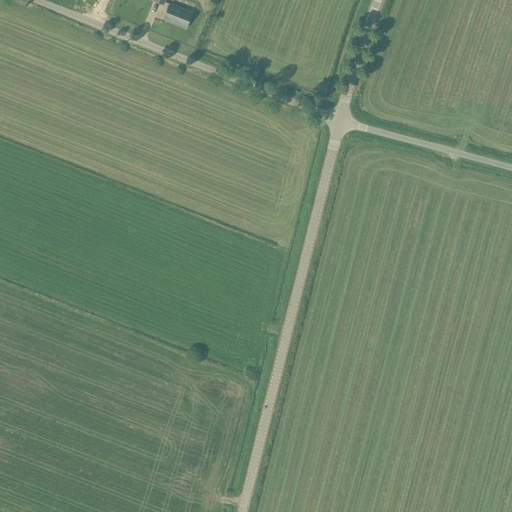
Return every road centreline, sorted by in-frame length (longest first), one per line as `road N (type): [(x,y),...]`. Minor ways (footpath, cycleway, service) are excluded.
road 1 (tertiary): [(241,511),(339,120)]
road 2 (unclassified): [(339,120),(34,0)]
road 3 (unclassified): [(511,166),(339,120)]
road 4 (tertiary): [(339,120),(377,0)]
